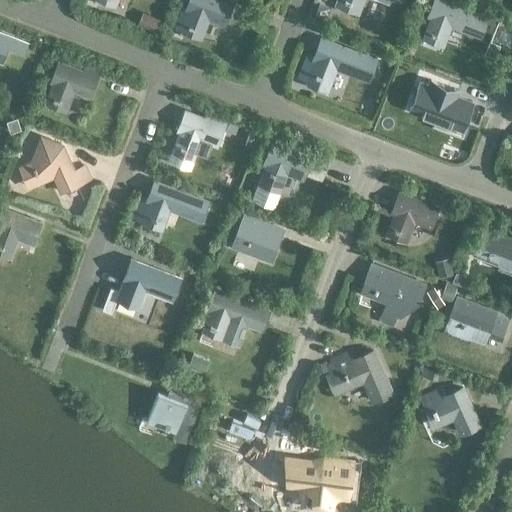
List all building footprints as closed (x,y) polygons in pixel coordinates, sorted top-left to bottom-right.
[(223,24),(231,5),(217,0),(188,0),(185,9),(187,10),(182,23),(187,25),(187,27),(192,29),(193,28),(202,31),(207,18),(223,24)] [(430,16),(425,29),(430,32),(429,34),(435,36),(436,35),(444,38),(449,24),(465,30),(479,35),(486,16),(472,11),(442,0),(433,0),(427,15),(430,16)] [(351,72),(358,54),(320,39),(313,57),(315,58),(310,72),(315,74),(314,76),(320,78),(321,77),(329,80),(335,66),(351,72)] [(89,95),(96,77),(58,63),(51,81),(52,82),(47,94),(53,97),(52,98),(58,100),(59,99),(68,102),(73,89),(89,95)] [(419,81),(409,107),(435,117),(437,112),(461,122),(469,101),(453,95),(455,90),(429,80),(427,85),(419,81)] [(180,131),(175,144),(179,146),(179,147),(185,150),(186,148),(194,152),(205,156),(210,143),(216,145),(223,127),(225,121),(212,115),(209,121),(184,112),(177,130),(180,131)] [(252,131),(247,145),(255,148),(260,134),(252,131)] [(32,161),(31,161),(33,165),(31,166),(34,173),(35,172),(39,180),(53,174),(60,191),(89,178),(83,166),(72,170),(61,145),(41,138),(32,161)] [(302,177),(309,159),(270,144),(263,162),(266,163),(258,184),(278,191),(286,171),(302,177)] [(207,201),(154,181),(147,199),(141,197),(133,218),(142,222),(145,214),(149,216),(148,217),(154,220),(155,218),(164,221),(169,208),(200,219),(207,201)] [(429,227),(436,209),(398,194),(391,212),(393,213),(388,227),(393,229),(392,230),(398,232),(398,231),(407,235),(413,221),(429,227)] [(32,242),(40,223),(1,208),(0,210),(0,246),(2,247),(2,246),(11,249),(16,236),(32,242)] [(273,249),(281,230),(243,215),(233,241),(260,252),(262,245),(273,249)] [(511,260),(511,238),(483,227),(473,252),(500,263),(503,257),(511,260)] [(109,287),(101,307),(108,310),(113,297),(136,306),(143,289),(168,299),(177,276),(128,257),(116,289),(109,287)] [(424,285),(409,279),(371,265),(361,291),(387,301),(380,321),(392,325),(395,316),(399,318),(407,299),(417,303),(424,285)] [(203,307),(198,320),(205,322),(210,324),(209,326),(215,328),(216,327),(225,330),(223,334),(240,340),(246,323),(261,329),(268,310),(215,290),(208,308),(210,309),(209,310),(203,307)] [(456,298),(446,324),(473,334),(471,339),(483,343),(487,332),(500,337),(507,317),(494,312),(456,298)] [(370,396),(388,388),(371,350),(354,358),(355,361),(341,367),(343,371),(342,372),(345,378),(346,378),(350,386),(363,380),(370,396)] [(184,441),(200,401),(168,388),(166,394),(157,391),(145,420),(174,431),(172,436),(184,441)] [(460,433),(478,425),(461,388),(443,396),(444,398),(431,404),(433,409),(432,409),(435,415),(436,415),(440,423),(453,417),(460,433)] [(357,489),(353,459),(330,462),(331,469),(298,474),(301,498),(320,495),(322,511),(329,511),(345,510),(343,491),(357,489)]
